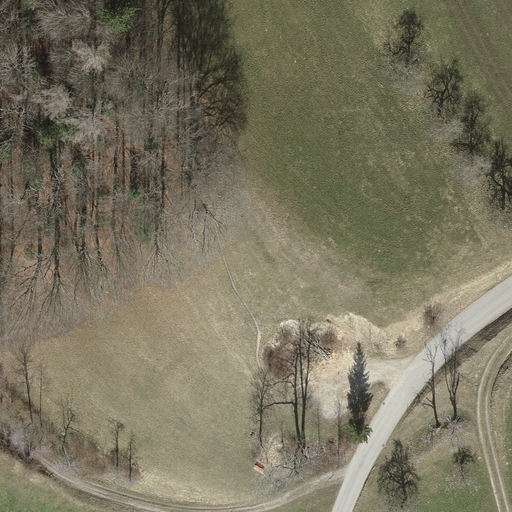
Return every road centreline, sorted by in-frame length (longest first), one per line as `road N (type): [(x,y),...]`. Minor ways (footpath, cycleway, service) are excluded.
road 1 (tertiary): [(511,293),(414,380),(387,417),(344,511)]
road 2 (track): [(0,427),(88,491),(176,511)]
road 3 (track): [(511,341),(485,386),(482,424),(505,511)]
road 4 (track): [(240,511),(281,502),(338,472),(358,474)]
